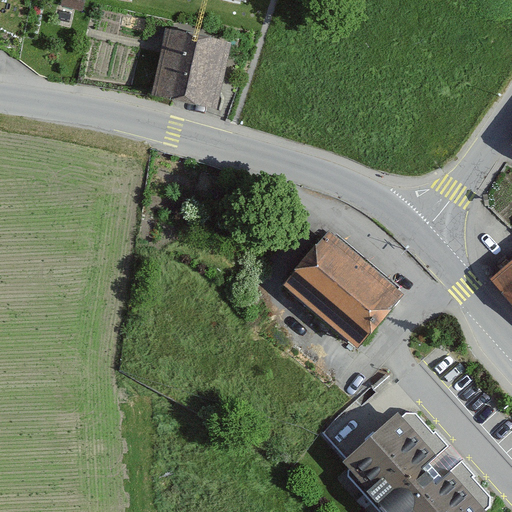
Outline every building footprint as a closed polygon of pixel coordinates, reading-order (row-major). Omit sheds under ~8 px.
[(146,102),(211,115),(226,47),(161,32),(146,102)] [(396,294),(327,236),(284,287),(352,345),(396,294)] [(511,260),(491,280),(511,304),(511,260)] [(323,427),(342,450),(405,399),(387,376),(323,427)] [(477,511),(392,416),(335,464),(380,511),(477,511)]
